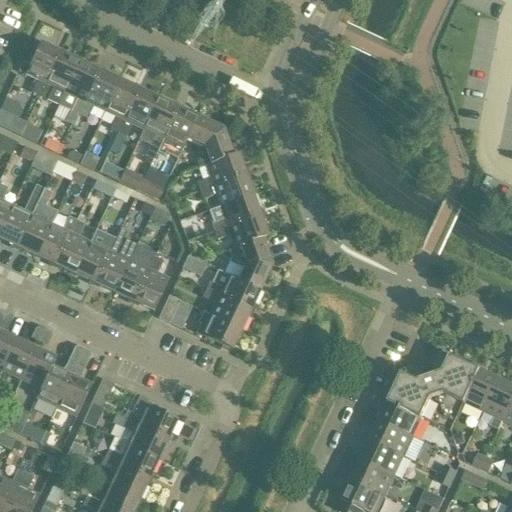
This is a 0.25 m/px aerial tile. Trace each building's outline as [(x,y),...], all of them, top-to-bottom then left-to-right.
[(31,94),(39,97),(60,53),(40,43),(35,53),(33,52),(30,59),(32,60),(25,75),(37,81),(31,94)] [(39,97),(59,107),(80,62),(60,53),(39,97)] [(99,71),(80,62),(59,107),(70,112),(67,120),(74,124),(78,116),(99,71)] [(104,112),(119,81),(99,71),(78,116),(86,120),(92,107),(104,112)] [(110,130),(118,134),(138,90),(119,81),(104,112),(116,118),(110,130)] [(158,99),(138,90),(118,134),(126,138),(132,125),(143,131),(158,99)] [(152,161),(156,152),(177,108),(158,99),(143,131),(138,141),(150,146),(145,157),(152,161)] [(197,117),(177,108),(156,152),(165,156),(166,154),(178,160),(187,139),(197,117)] [(0,127),(20,137),(25,126),(26,124),(0,111),(0,127)] [(205,166),(205,167),(238,155),(238,154),(232,156),(223,130),(224,130),(223,129),(222,129),(197,117),(187,139),(204,147),(206,155),(202,156),(196,162),(199,169),(205,166)] [(0,152),(11,157),(17,144),(0,136),(0,152)] [(43,148),(59,156),(63,148),(47,140),(43,148)] [(37,153),(24,147),(19,158),(32,164),(37,153)] [(69,154),(66,159),(66,160),(77,165),(80,158),(79,156),(72,153),(69,154)] [(246,175),(238,155),(205,167),(210,179),(196,184),(199,192),(246,175)] [(119,184),(137,192),(143,178),(125,170),(119,184)] [(76,172),(71,182),(82,187),(86,177),(76,172)] [(253,196),(246,175),(199,192),(202,200),(216,195),(220,207),(253,196)] [(143,178),(137,192),(157,202),(164,188),(143,178)] [(0,201),(6,188),(0,185),(0,231),(12,207),(0,201)] [(104,185),(100,193),(111,198),(115,190),(104,185)] [(51,194),(43,190),(37,203),(17,248),(36,257),(51,225),(57,212),(45,207),(51,194)] [(130,197),(124,194),(120,202),(126,205),(130,197)] [(211,224),(214,232),(260,216),(253,196),(220,207),(209,211),(214,223),(211,224)] [(12,207),(0,231),(0,239),(17,248),(37,203),(29,199),(23,212),(12,207)] [(154,209),(154,208),(143,203),(139,213),(149,218),(154,209)] [(170,216),(154,208),(154,209),(149,218),(148,221),(164,228),(170,216)] [(230,236),(235,248),(267,237),(260,216),(214,232),(217,241),(230,236)] [(36,257),(56,266),(77,221),(69,218),(63,230),(51,225),(36,257)] [(77,221),(56,266),(75,275),(90,243),(79,238),(85,225),(77,221)] [(96,230),(90,243),(75,275),(95,284),(116,240),(96,230)] [(120,231),(116,240),(95,284),(114,293),(136,246),(125,240),(128,234),(120,231)] [(228,276),(228,277),(259,291),(271,266),(272,266),(272,265),(271,265),(262,239),(268,237),(267,237),(235,248),(235,249),(228,251),(231,258),(240,258),(243,257),(246,264),(238,281),(228,276)] [(114,293),(134,303),(155,258),(156,255),(136,246),(114,293)] [(155,258),(134,303),(154,312),(169,280),(157,275),(163,262),(155,258)] [(189,273),(194,262),(188,259),(182,270),(189,273)] [(210,282),(206,290),(250,311),(259,291),(228,277),(218,272),(213,284),(210,282)] [(241,331),(250,311),(206,290),(202,298),(215,304),(210,316),(241,331)] [(169,297),(158,320),(169,325),(180,302),(169,297)] [(12,319),(11,316),(5,313),(0,323),(0,324),(8,328),(12,319)] [(232,351),(241,331),(210,316),(203,313),(198,323),(200,325),(196,334),(232,351)] [(38,328),(35,329),(31,339),(39,343),(44,331),(38,328)] [(51,337),(50,334),(44,331),(39,343),(47,347),(51,337)] [(0,371),(1,372),(16,340),(0,332),(0,371)] [(16,340),(1,372),(21,381),(36,349),(16,340)] [(75,349),(66,367),(74,370),(84,350),(78,347),(75,349)] [(55,358),(36,349),(21,381),(40,390),(35,400),(36,400),(56,358),(55,357),(55,358)] [(84,350),(74,370),(82,374),(91,356),(89,352),(84,350)] [(444,394),(463,404),(479,370),(446,355),(443,354),(440,355),(437,356),(435,359),(433,364),(432,366),(432,368),(433,370),(435,376),(430,377),(438,397),(444,394)] [(37,400),(56,409),(71,377),(52,368),(57,358),(56,358),(36,400),(37,400)] [(431,399),(438,397),(430,377),(426,379),(424,373),(421,370),(418,368),(415,366),(409,366),(404,369),(388,403),(422,419),(431,399)] [(499,379),(479,370),(463,404),(483,413),(499,379)] [(81,381),(71,377),(56,409),(75,418),(76,419),(92,385),(91,385),(90,386),(81,381)] [(511,402),(511,385),(499,379),(483,413),(494,418),(490,427),(499,431),(503,422),(511,402)] [(114,385),(102,380),(91,404),(102,409),(114,385)] [(131,414),(127,412),(123,420),(167,441),(176,422),(177,422),(177,421),(147,406),(149,402),(139,397),(131,414)] [(511,402),(503,422),(511,426),(511,402)] [(388,403),(379,423),(413,438),(422,419),(388,403)] [(0,424),(0,426),(14,433),(19,435),(24,425),(4,416),(0,424)] [(116,416),(112,424),(119,428),(123,420),(116,416)] [(123,429),(118,441),(158,460),(167,441),(123,420),(119,428),(123,429)] [(379,423),(370,442),(403,458),(413,438),(379,423)] [(462,443),(459,432),(452,435),(455,446),(462,443)] [(12,449),(15,442),(0,434),(0,446),(11,451),(12,449)] [(40,445),(45,447),(50,436),(45,434),(40,445)] [(158,460),(118,441),(114,439),(105,459),(149,480),(158,460)] [(15,442),(12,449),(21,453),(24,446),(15,442)] [(394,477),(403,458),(370,442),(361,462),(394,477)] [(471,467),(479,471),(486,458),(477,454),(471,467)] [(494,462),(486,458),(479,471),(488,475),(494,462)] [(114,473),(108,484),(140,499),(149,480),(105,459),(101,467),(114,473)] [(385,497),(394,477),(361,462),(352,481),(385,497)] [(511,467),(507,465),(500,480),(510,485),(511,481),(511,467)] [(444,467),(440,475),(454,482),(458,474),(444,467)] [(0,477),(0,478),(0,477),(0,511),(7,511),(25,474),(17,471),(11,483),(0,478),(0,477)] [(461,480),(473,485),(476,477),(465,472),(461,480)] [(33,478),(25,474),(7,511),(32,511),(39,496),(38,496),(27,491),(33,478)] [(450,490),(454,482),(440,475),(436,483),(450,490)] [(488,482),(476,477),(473,485),(484,490),(488,482)] [(364,511),(377,511),(385,497),(352,481),(337,511),(363,511),(364,511)] [(103,496),(90,490),(86,498),(115,511),(133,511),(140,499),(108,484),(103,496)] [(49,492),(45,501),(57,507),(61,498),(49,492)] [(95,511),(115,511),(86,498),(83,506),(95,511)] [(54,511),(57,507),(45,501),(40,511),(54,511)]
